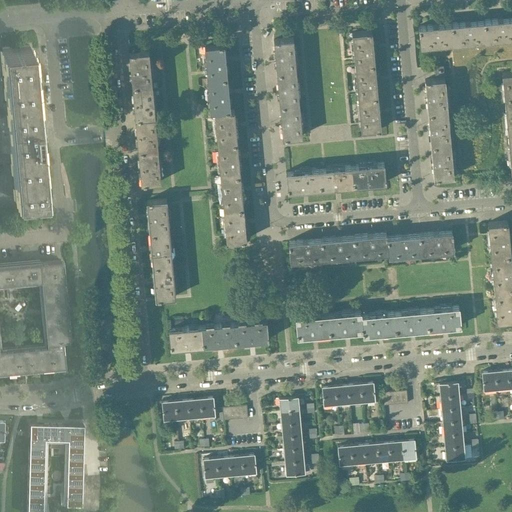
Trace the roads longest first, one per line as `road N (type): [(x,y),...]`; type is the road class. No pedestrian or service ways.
road 1 (residential): [(418,209),(272,217),(253,0)]
road 2 (residential): [(141,383),(116,129)]
road 3 (residential): [(418,209),(400,0)]
road 4 (residential): [(49,16),(61,135),(116,129)]
road 5 (residential): [(251,375),(410,360)]
road 6 (residential): [(0,403),(141,383)]
